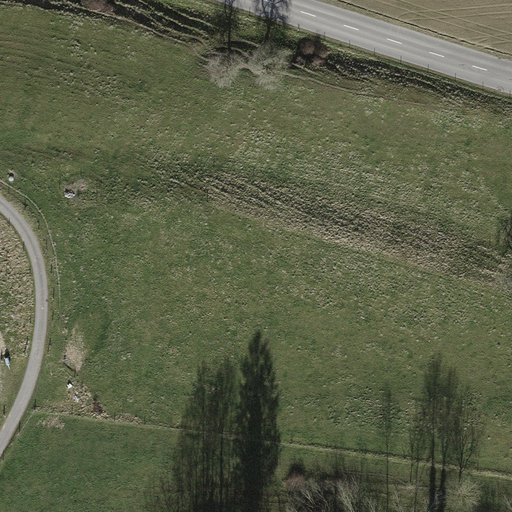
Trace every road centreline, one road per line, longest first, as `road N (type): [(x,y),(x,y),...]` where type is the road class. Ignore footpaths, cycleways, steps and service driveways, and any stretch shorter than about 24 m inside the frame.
road 1 (track): [(0,442),(36,369),(44,326),(37,254),(0,202)]
road 2 (tertiary): [(265,0),(511,73)]
